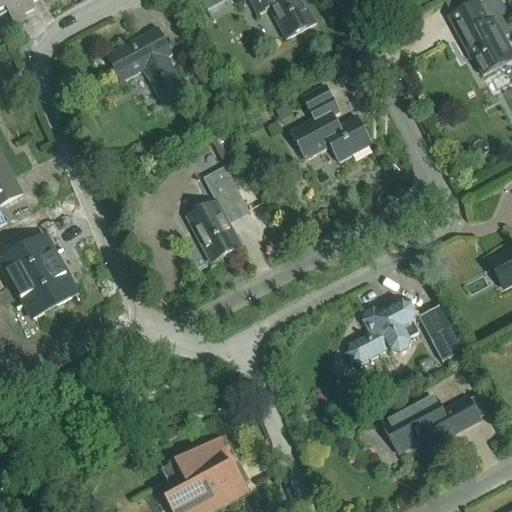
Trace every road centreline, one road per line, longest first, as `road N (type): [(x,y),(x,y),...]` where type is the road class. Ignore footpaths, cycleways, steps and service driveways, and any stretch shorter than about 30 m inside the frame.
road 1 (residential): [(162,337),(133,305),(39,76),(56,37),(125,0)]
road 2 (residential): [(162,337),(441,191)]
road 3 (residential): [(226,360),(263,331),(438,238),(453,216),(441,191)]
road 4 (residential): [(441,191),(341,0)]
road 5 (residential): [(310,511),(255,380),(226,360)]
